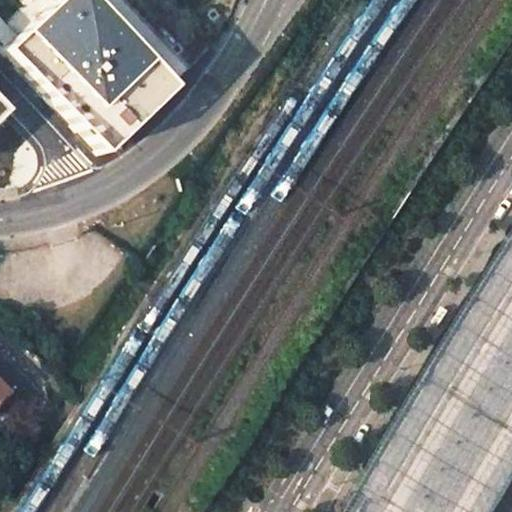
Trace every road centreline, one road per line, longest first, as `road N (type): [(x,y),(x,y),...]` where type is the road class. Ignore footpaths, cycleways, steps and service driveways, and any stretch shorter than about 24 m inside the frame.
road 1 (tertiary): [(278,511),(511,142)]
road 2 (tertiary): [(251,33),(199,114),(136,170),(97,189)]
road 3 (residential): [(0,85),(97,189)]
